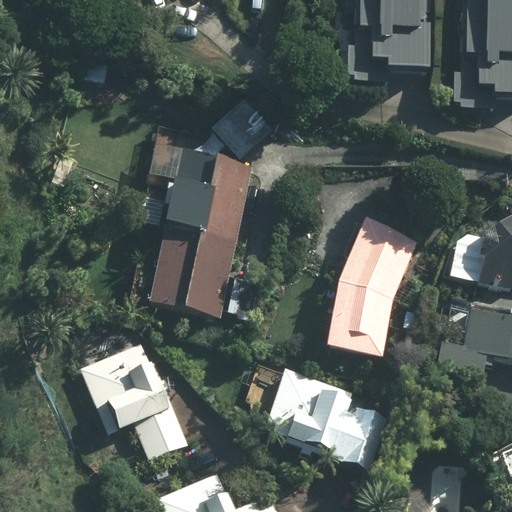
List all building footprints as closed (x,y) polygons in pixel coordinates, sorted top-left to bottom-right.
[(361,0),(362,5),(342,4),(341,29),(361,29),(358,86),(391,88),(391,77),(433,79),(435,39),(422,38),(423,0),(361,0)] [(511,0),(460,0),(456,107),(461,107),(460,112),(496,114),(497,98),(511,98),(511,0)] [(111,70),(85,65),(81,85),(106,90),(111,70)] [(213,131),(234,155),(240,150),(247,157),(272,134),(244,103),(213,131)] [(261,193),(248,191),(251,172),(220,167),(221,162),(154,150),(141,225),(168,230),(154,312),(259,330),(266,287),(232,281),(244,212),(257,214),(261,193)] [(511,214),(474,242),(469,243),(458,281),(479,287),(511,292),(511,290),(511,214)] [(417,245),(361,225),(339,283),(328,353),(384,361),(394,306),(417,245)] [(511,321),(449,310),(445,333),(468,337),(465,350),(443,346),(438,372),(484,380),(487,360),(497,362),(496,370),(505,372),(506,363),(511,364),(511,321)] [(142,348),(81,372),(107,438),(136,427),(151,466),(191,450),(157,365),(150,368),(142,348)] [(349,416),(355,393),(260,365),(248,407),(275,415),(269,436),(333,454),(331,463),(371,474),(386,422),(357,414),(356,418),(349,416)] [(159,511),(276,511),(272,501),(244,511),(233,511),(218,475),(155,502),(159,511)]
